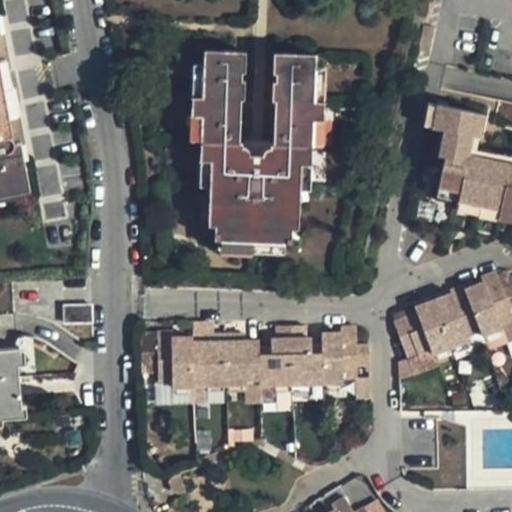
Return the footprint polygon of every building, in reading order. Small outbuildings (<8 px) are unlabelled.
[(13,71),(2,16),(0,16),(0,24),(9,72),(13,71)] [(9,72),(0,24),(0,197),(30,192),(25,161),(15,107),(9,72)] [(213,240),(253,241),(292,242),(293,226),(300,226),(301,188),(301,163),(310,163),(310,141),(311,121),(323,121),(323,102),(312,102),(313,68),(313,54),(272,53),(272,75),(275,75),(275,81),(272,81),(271,101),(275,101),(294,101),(294,111),(281,111),(280,156),(274,155),(255,155),(237,155),(230,154),(232,109),(221,109),(221,99),(239,99),(243,100),(244,80),(240,80),(240,73),(244,74),(244,52),(202,51),(201,65),(200,98),(190,98),(189,117),(200,117),(199,137),(198,160),(208,160),(207,185),(206,223),(213,224),(213,240)] [(201,65),(191,65),(190,98),(200,98),(201,65)] [(312,102),(323,102),(324,68),(313,68),(312,102)] [(432,121),(438,98),(427,97),(422,119),(432,121)] [(459,186),(457,196),(511,208),(511,159),(467,149),(469,143),(472,131),(480,132),(485,109),(438,98),(432,121),(444,123),(437,150),(445,152),(438,182),(459,186)] [(275,101),(274,155),(280,156),(281,111),(294,111),(294,101),(275,101)] [(19,106),(15,107),(25,161),(29,161),(19,106)] [(200,117),(189,117),(189,137),(199,137),(200,117)] [(310,141),(322,141),(323,121),(311,121),(310,141)] [(198,160),(198,184),(207,185),(208,160),(198,160)] [(301,163),(301,188),(309,188),(310,163),(301,163)] [(459,186),(438,182),(435,191),(457,196),(459,186)] [(511,218),(511,208),(457,196),(455,205),(511,218)] [(212,250),(253,251),(253,241),(213,240),(212,250)] [(253,241),(253,251),(292,251),(292,242),(253,241)] [(462,288),(478,329),(480,335),(499,328),(497,324),(511,318),(508,307),(511,305),(511,284),(501,289),(493,269),(479,275),(481,281),(462,288)] [(431,300),(449,346),(467,339),(465,334),(478,329),(462,288),(461,284),(446,290),(448,293),(431,300)] [(390,320),(404,357),(428,348),(430,353),(449,346),(431,300),(412,307),(414,311),(390,320)] [(93,323),(92,305),(63,305),(64,324),(93,323)] [(259,355),(260,378),(260,383),(292,383),(290,326),(276,326),(277,338),(270,339),(271,346),(271,354),(259,355)] [(290,326),(292,383),(323,382),(322,353),(311,353),(311,338),(304,338),(303,326),(290,326)] [(322,353),(323,382),(343,381),(342,375),(358,375),(357,364),(368,363),(367,345),(358,345),(357,329),(341,329),(341,332),(321,333),(322,353)] [(158,373),(157,332),(140,333),(141,374),(158,373)] [(192,342),(192,336),(172,337),(171,332),(157,332),(158,373),(159,383),(171,382),(171,387),(193,387),(193,381),(192,342)] [(192,342),(193,381),(206,380),(206,386),(226,385),(225,335),(214,335),(214,341),(206,342),(192,342)] [(225,335),(226,385),(246,384),(246,379),(260,378),(259,355),(259,347),(259,340),(245,341),(238,341),(238,335),(225,335)] [(271,354),(271,346),(259,347),(259,355),(271,354)] [(26,416),(25,406),(20,406),(17,364),(24,363),(23,349),(18,349),(18,348),(0,349),(0,424),(2,424),(2,418),(26,416)] [(260,383),(260,378),(246,379),(246,384),(247,405),(260,404),(260,383)] [(185,492),(179,474),(172,476),(168,484),(171,493),(178,495),(185,492)] [(362,511),(360,511),(349,511),(342,499),(329,508),(331,511),(362,511)]
